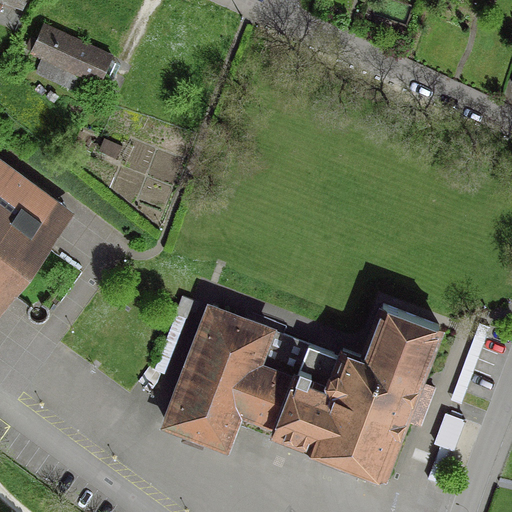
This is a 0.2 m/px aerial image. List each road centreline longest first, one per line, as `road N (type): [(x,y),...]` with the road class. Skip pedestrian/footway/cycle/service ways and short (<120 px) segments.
road 1 (residential): [(231,0),(511,125)]
road 2 (residential): [(511,388),(468,511)]
